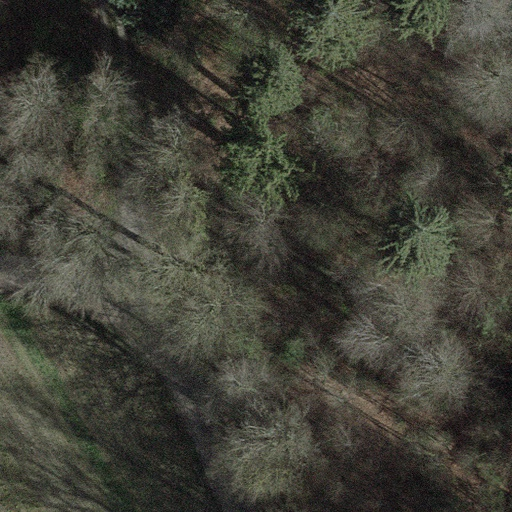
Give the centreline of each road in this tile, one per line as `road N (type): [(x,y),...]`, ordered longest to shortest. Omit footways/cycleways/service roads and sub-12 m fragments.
road 1 (track): [(54,0),(99,299)]
road 2 (track): [(99,299),(158,350),(222,511)]
